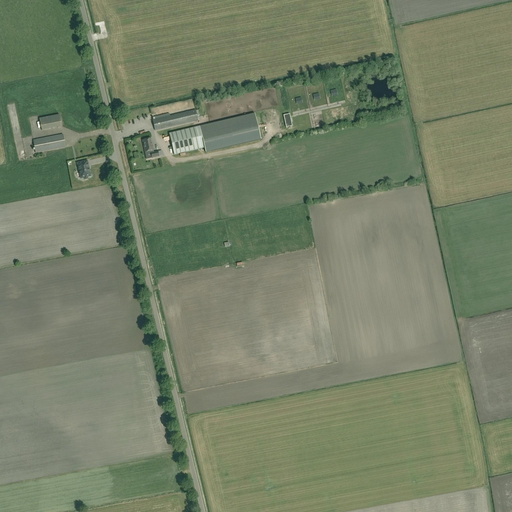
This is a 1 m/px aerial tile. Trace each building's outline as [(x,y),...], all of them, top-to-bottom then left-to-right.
[(155,131),(198,121),(195,111),(153,121),(155,131)] [(199,127),(169,134),(174,155),(204,148),(205,153),(261,140),(254,114),(199,127)] [(289,114),(283,116),(286,128),(292,126),(289,114)] [(57,128),(55,116),(39,119),(41,131),(57,128)] [(36,153),(65,148),(63,135),(33,140),(36,153)] [(142,141),(145,152),(150,151),(152,159),(159,157),(158,152),(154,153),(153,151),(154,150),(151,139),(142,141)] [(81,179),(84,178),(84,179),(85,180),(87,179),(88,178),(87,177),(90,176),(87,161),(77,164),(81,179)]
